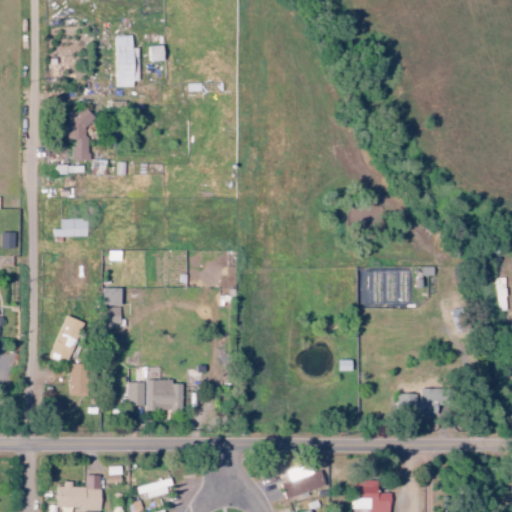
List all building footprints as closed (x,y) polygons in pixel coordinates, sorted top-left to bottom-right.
[(128,36),(110,36),(111,86),(135,85),(134,48),(128,48),(128,36)] [(143,46),(143,62),(159,61),(159,45),(143,46)] [(69,161),(84,161),(84,111),(63,111),(63,139),(69,139),(69,161)] [(56,229),(48,230),(49,238),(83,237),(82,219),(55,220),(56,229)] [(10,233),(0,232),(0,248),(10,249),(10,233)] [(117,290),(101,290),(102,328),(118,328),(117,290)] [(62,363),(78,323),(60,316),(44,356),(62,363)] [(66,397),(82,396),(81,365),(65,365),(66,397)] [(123,381),(123,406),(141,406),(141,412),(178,411),(178,384),(167,384),(167,381),(123,381)] [(412,395),(392,394),(391,416),(416,417),(416,403),(411,403),(412,395)] [(281,501),(321,486),(315,471),(311,472),(308,465),(284,473),(286,480),(275,484),(281,501)] [(96,508),(96,475),(81,476),(81,487),(68,488),(68,482),(60,482),(60,487),(52,487),(52,509),(96,508)] [(135,495),(143,494),(144,499),(168,494),(165,480),(133,487),(135,495)] [(372,480),(346,481),(346,511),(385,511),(386,493),(372,493),(372,480)]
